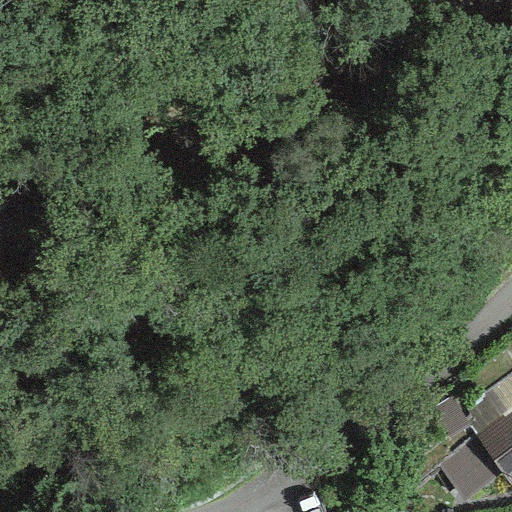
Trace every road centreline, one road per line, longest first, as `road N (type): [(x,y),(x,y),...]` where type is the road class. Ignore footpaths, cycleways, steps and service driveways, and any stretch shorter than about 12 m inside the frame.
road 1 (unclassified): [(0,216),(71,181),(305,98),(489,0)]
road 2 (unclassified): [(511,292),(393,402),(229,511)]
